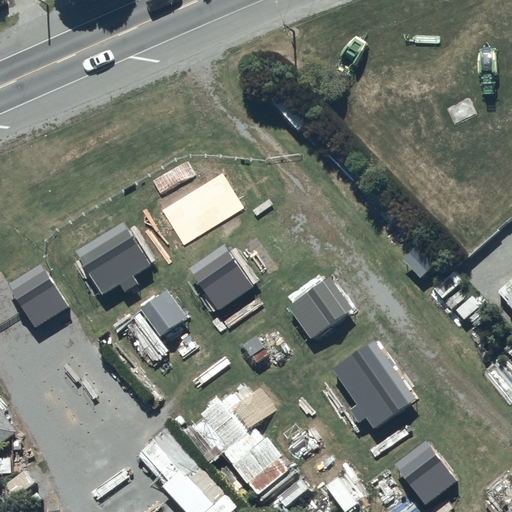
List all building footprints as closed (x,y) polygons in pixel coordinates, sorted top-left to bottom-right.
[(311,115),(284,86),(271,97),(298,127),(311,115)] [(223,141),(190,161),(217,206),(250,187),(223,141)] [(209,220),(181,180),(148,202),(176,243),(209,220)] [(411,230),(394,211),(372,231),(389,250),(411,230)] [(131,232),(82,262),(103,295),(151,264),(131,232)] [(441,253),(423,236),(404,256),(423,273),(441,253)] [(233,259),(198,283),(218,311),(252,287),(233,259)] [(46,270),(13,291),(35,327),(69,307),(46,270)] [(323,281),(288,307),(311,338),(346,312),(323,281)] [(168,291),(142,309),(161,336),(186,318),(168,291)] [(373,339),(331,369),(374,429),(416,399),(373,339)] [(125,397),(80,345),(42,378),(87,430),(125,397)] [(283,452),(268,434),(266,435),(258,426),(274,412),(252,386),(239,397),(233,390),(223,398),(220,395),(202,411),(206,415),(197,422),(205,432),(208,430),(259,492),(290,465),(281,454),(283,452)] [(0,435),(11,429),(0,411),(0,435)] [(153,475),(130,446),(90,478),(113,507),(153,475)] [(431,447),(400,470),(425,504),(457,481),(431,447)] [(511,511),(511,469),(491,487),(510,511),(511,511)] [(340,472),(326,482),(346,509),(359,499),(340,472)]
